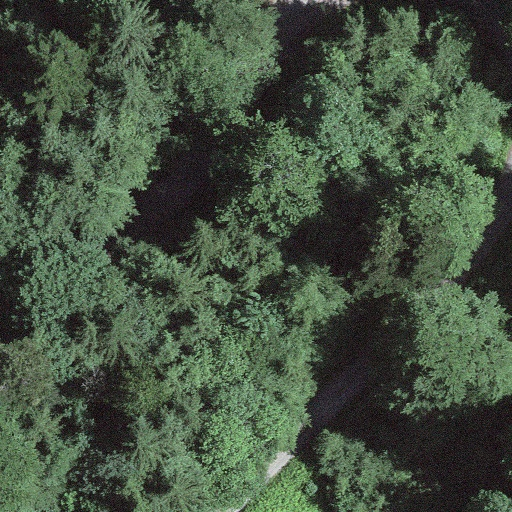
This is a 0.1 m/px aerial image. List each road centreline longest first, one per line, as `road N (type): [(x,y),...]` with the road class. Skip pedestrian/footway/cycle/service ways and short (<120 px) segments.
road 1 (track): [(353,0),(283,53),(216,172),(110,255),(0,300)]
road 2 (track): [(240,511),(339,400),(498,249),(511,220)]
